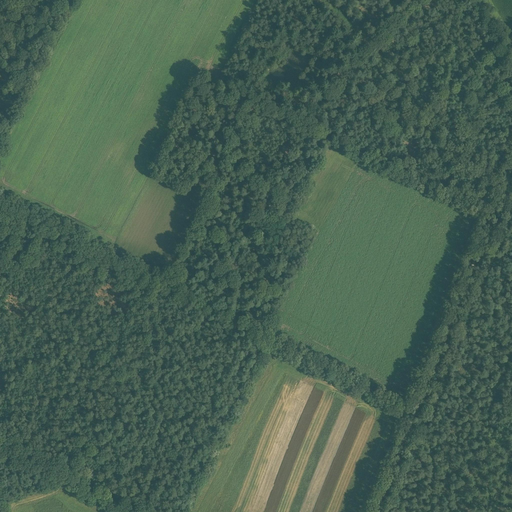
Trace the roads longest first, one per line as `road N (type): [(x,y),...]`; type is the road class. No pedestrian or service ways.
road 1 (track): [(373,39),(436,103),(406,162),(393,169),(216,80)]
road 2 (track): [(511,169),(412,413)]
road 3 (track): [(163,284),(256,102)]
road 4 (track): [(412,0),(345,69),(339,102),(305,128)]
